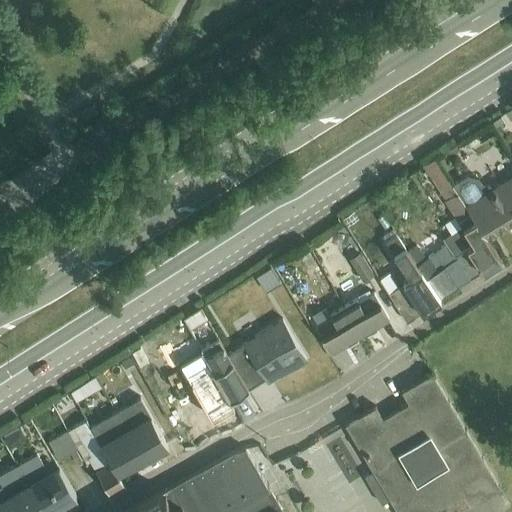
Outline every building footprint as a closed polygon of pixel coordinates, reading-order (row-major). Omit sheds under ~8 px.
[(439,225),(470,272),(502,251),(493,235),(511,222),(511,176),(471,202),(432,145),(418,154),(457,213),(439,225)] [(399,277),(420,307),(457,281),(440,257),(428,265),(406,233),(393,242),(411,269),(399,277)] [(360,249),(349,256),(363,278),(374,271),(360,249)] [(318,259),(306,266),(315,282),(327,275),(318,260),(318,259)] [(271,266),(256,276),(266,291),(280,281),(271,266)] [(314,315),(332,344),(391,308),(373,279),(314,315)] [(200,306),(183,317),(190,329),(208,318),(200,306)] [(289,315),(289,372),(313,358),(289,315)] [(180,327),(169,333),(175,342),(186,336),(180,327)] [(166,328),(148,339),(159,357),(160,358),(178,347),(175,342),(169,333),(166,328)] [(218,336),(201,347),(207,358),(208,360),(213,368),(228,394),(231,398),(248,386),(228,352),(218,336)] [(144,342),(130,351),(141,368),(159,357),(148,339),(147,340),(144,342)] [(243,342),(228,352),(248,386),(265,376),(252,355),(249,357),(242,345),(244,344),(243,342)] [(189,346),(180,351),(181,352),(187,362),(212,402),(212,403),(228,394),(213,368),(208,360),(200,365),(189,346)] [(179,390),(169,395),(184,420),(212,402),(187,362),(177,367),(182,376),(175,380),(177,385),(176,385),(179,390)] [(375,396),(344,414),(400,511),(442,511),(436,499),(462,484),(471,501),(501,483),(430,363),(400,380),(408,392),(382,408),(375,396)] [(90,378),(86,380),(91,390),(99,385),(102,384),(96,374),(93,376),(90,378)] [(71,390),(76,398),(76,399),(91,390),(86,380),(71,390)] [(61,416),(77,408),(70,394),(54,402),(61,416)] [(90,424),(89,425),(118,475),(144,459),(145,459),(168,445),(140,395),(116,410),(115,409),(114,410),(90,424)] [(85,419),(67,429),(78,448),(87,462),(90,461),(111,495),(126,486),(125,486),(123,482),(122,480),(118,475),(89,425),(85,419)] [(20,426),(3,436),(9,447),(27,437),(20,426)] [(67,429),(49,439),(59,459),(78,448),(67,429)] [(286,511),(244,441),(122,511),(286,511)] [(348,448),(335,455),(348,481),(361,475),(348,448)] [(37,451),(17,463),(46,511),(51,511),(78,497),(58,464),(48,470),(37,451)] [(46,511),(17,463),(0,472),(0,481),(7,494),(0,497),(0,500),(6,511),(46,511)]
